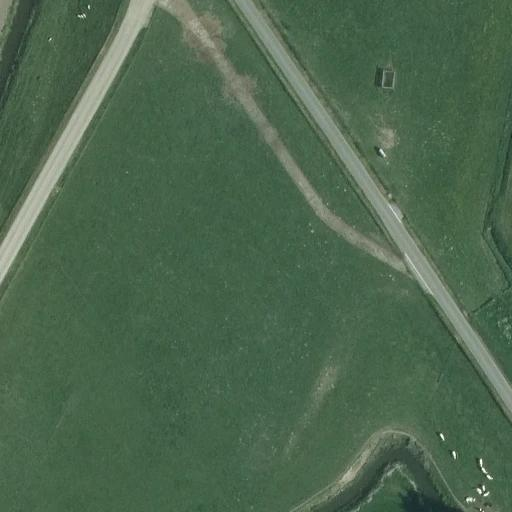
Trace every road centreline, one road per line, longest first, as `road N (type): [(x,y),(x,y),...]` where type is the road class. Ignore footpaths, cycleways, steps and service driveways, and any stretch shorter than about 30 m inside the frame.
road 1 (unclassified): [(511,399),(243,0)]
road 2 (track): [(407,267),(327,215),(184,0)]
road 3 (unclassified): [(0,261),(137,0)]
